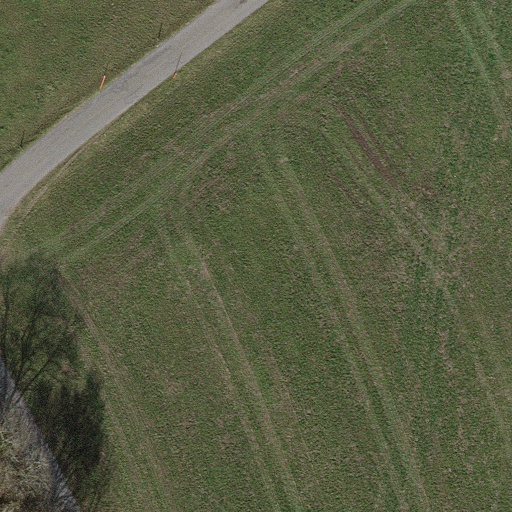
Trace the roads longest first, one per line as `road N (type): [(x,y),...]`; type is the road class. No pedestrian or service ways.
road 1 (residential): [(0,216),(105,105),(239,0)]
road 2 (residential): [(67,511),(0,373)]
